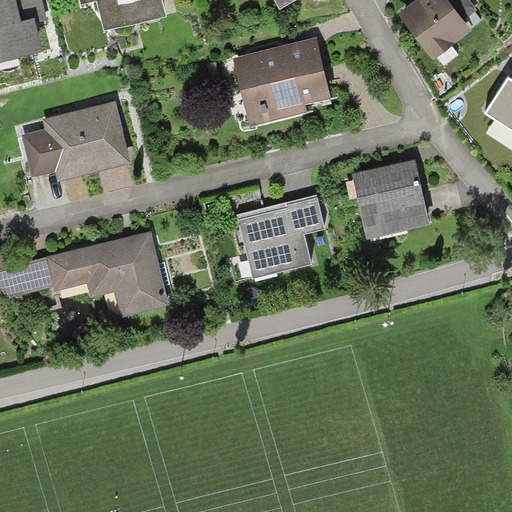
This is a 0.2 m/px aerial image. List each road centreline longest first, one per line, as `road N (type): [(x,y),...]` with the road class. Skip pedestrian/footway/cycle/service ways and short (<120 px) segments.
road 1 (residential): [(0,392),(511,258)]
road 2 (residential): [(432,119),(0,232)]
road 3 (residential): [(432,119),(360,5)]
road 4 (residential): [(511,219),(432,119)]
